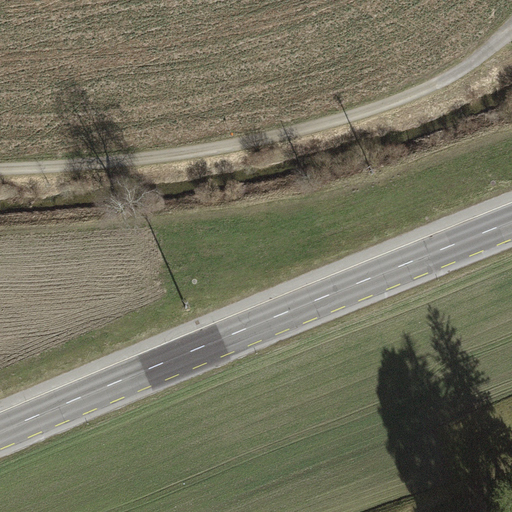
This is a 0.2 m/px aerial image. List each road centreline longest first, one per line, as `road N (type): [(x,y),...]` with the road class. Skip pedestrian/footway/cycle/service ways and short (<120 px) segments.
road 1 (primary): [(0,433),(511,223)]
road 2 (track): [(0,171),(149,161),(369,113),(450,81),(511,31)]
